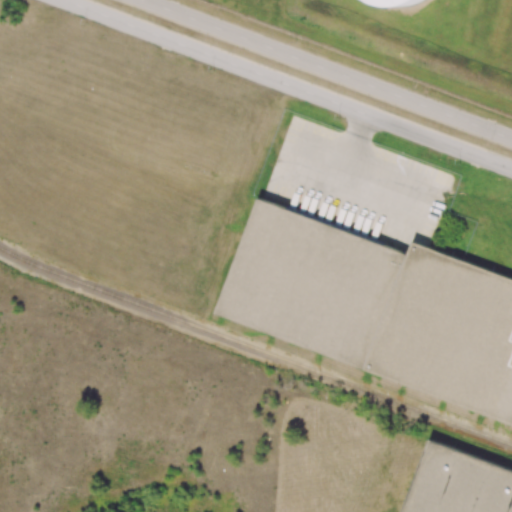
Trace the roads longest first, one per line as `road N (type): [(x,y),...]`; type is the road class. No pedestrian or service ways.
road 1 (secondary): [(61,0),(511,170)]
road 2 (secondary): [(511,140),(142,0)]
